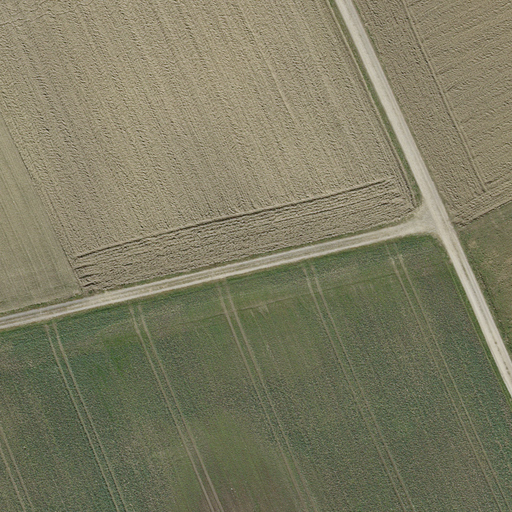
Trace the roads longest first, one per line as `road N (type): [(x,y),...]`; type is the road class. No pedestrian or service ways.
road 1 (track): [(0,323),(442,221)]
road 2 (track): [(342,0),(511,372)]
